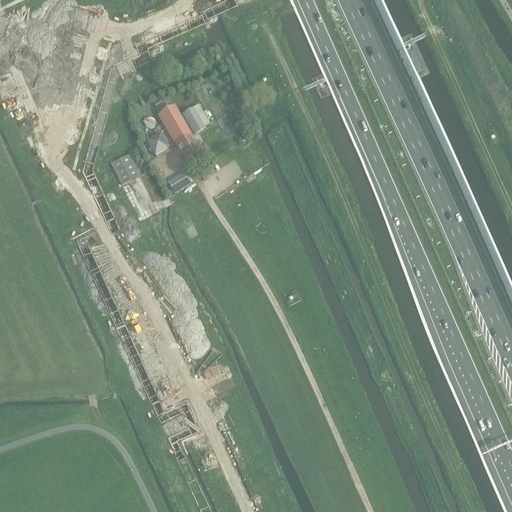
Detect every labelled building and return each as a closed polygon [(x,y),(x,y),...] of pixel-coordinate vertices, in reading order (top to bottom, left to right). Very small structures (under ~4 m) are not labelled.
[(376,0),(403,57),(453,166),(507,288),(511,299),(511,294),(509,287),(455,165),(402,51),(378,0),(284,0),(290,13),(322,86),(372,199),(385,234),(401,277),(415,318),(429,353),(451,403),(467,438),(485,481),(498,511),(500,511),(487,480),(469,437),(453,402),(431,352),(417,317),(403,276),(387,233),(374,198),(326,91),(286,0),(376,0)] [(410,41),(402,46),(419,85),(429,81),(410,41)] [(177,151),(180,155),(181,154),(187,165),(203,156),(192,137),(174,107),(158,116),(176,147),(178,150),(177,151)] [(182,116),(194,136),(205,128),(193,109),(182,116)] [(155,156),(170,149),(162,133),(148,140),(155,156)] [(130,156),(112,166),(122,186),(140,177),(130,156)] [(184,173),(169,183),(176,195),(192,185),(184,173)]
